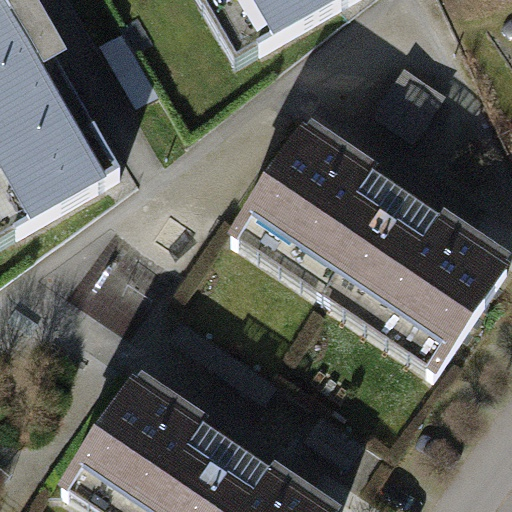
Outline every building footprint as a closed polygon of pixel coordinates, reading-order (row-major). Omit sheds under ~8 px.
[(23,0),(0,0),(0,249),(127,176),(23,0)] [(195,0),(233,66),(350,0),(195,0)] [(99,47),(136,113),(159,100),(122,34),(99,47)] [(406,71),(374,118),(415,145),(446,97),(406,71)] [(511,270),(511,267),(303,129),(226,244),(436,384),(511,270)] [(169,343),(265,408),(279,388),(182,323),(169,343)] [(333,511),(135,383),(60,497),(82,511),(333,511)] [(307,443),(349,473),(367,447),(324,418),(307,443)] [(0,470),(0,495),(13,481),(0,470)]
